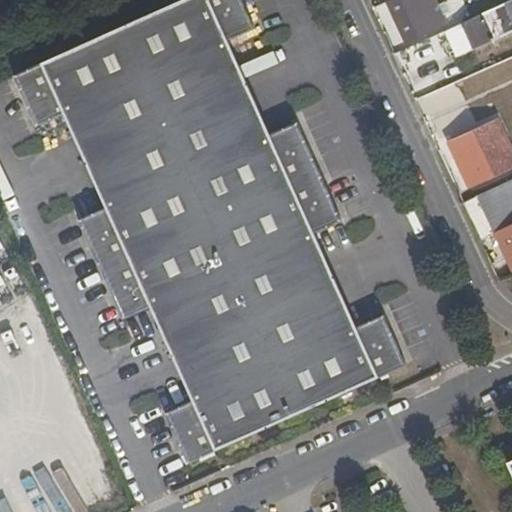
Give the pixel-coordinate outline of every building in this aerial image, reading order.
[(242,0),(183,0),(89,43),(13,77),(36,128),(64,115),(106,208),(78,221),(123,320),(151,307),(194,401),(166,413),(189,465),(252,435),(407,366),(385,315),(357,328),(315,234),(342,222),(298,122),(270,135),(229,41),(255,29),(242,0)] [(406,43),(446,24),(435,0),(391,0),(387,2),(406,43)] [(511,31),(511,19),(505,3),(461,24),(472,49),(511,31)] [(472,185),(490,175),(492,178),(511,168),(511,159),(507,149),(495,155),(489,144),(494,141),(486,125),(452,140),(456,148),(450,152),(453,160),(458,158),(472,185)] [(511,180),(478,197),(511,273),(511,180)]
